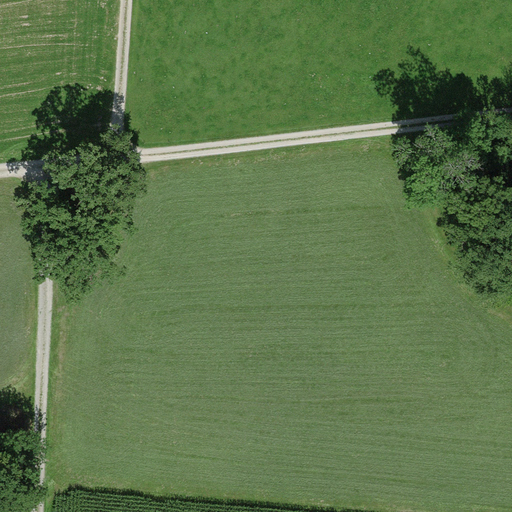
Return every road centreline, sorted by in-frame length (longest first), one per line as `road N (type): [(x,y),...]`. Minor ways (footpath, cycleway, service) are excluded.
road 1 (track): [(511,112),(0,170)]
road 2 (track): [(43,511),(57,163)]
road 3 (track): [(118,154),(130,0)]
